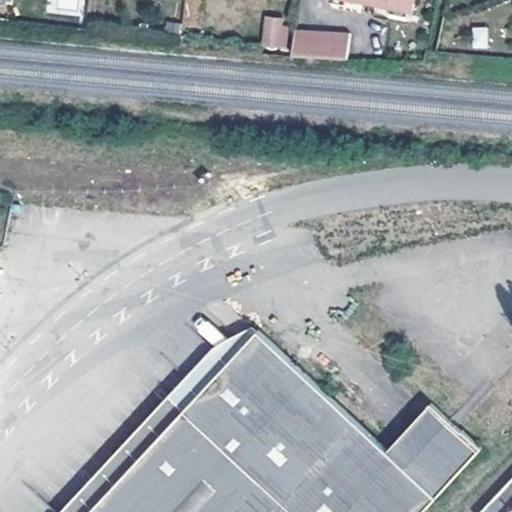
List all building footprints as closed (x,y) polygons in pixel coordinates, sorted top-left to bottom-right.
[(361,0),(362,0),(375,0),(375,2),(415,10),(416,0),(361,0)] [(261,48),(286,50),(288,17),(263,16),(261,48)] [(471,27),(472,48),(487,48),(486,26),(471,27)] [(296,30),(293,56),(350,58),(351,32),(296,30)] [(89,511),(179,414),(253,333),(248,329),(174,409),(164,400),(62,511),(89,511)] [(417,511),(474,450),(435,415),(391,462),(375,447),(253,333),(179,414),(89,511),(417,511)] [(419,400),(375,447),(391,462),(435,415),(419,400)] [(511,511),(511,478),(479,511),(511,511)]
